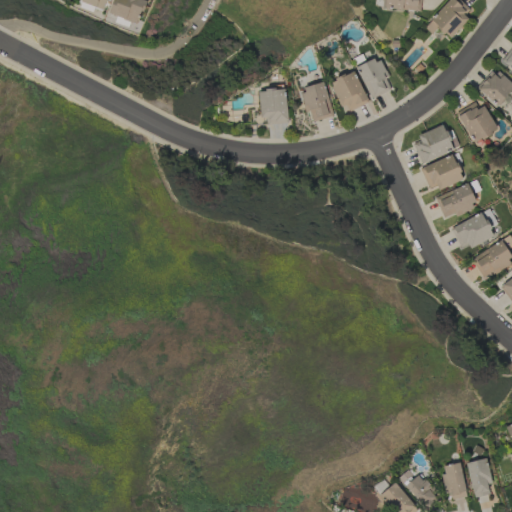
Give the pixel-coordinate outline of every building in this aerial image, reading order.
[(103,10),(106,0),(77,0),(77,2),(103,10)] [(144,0),(112,0),(108,14),(137,24),(144,0)] [(420,0),(384,0),(384,9),(420,10),(420,0)] [(472,12),(459,0),(448,0),(423,27),(430,34),(436,27),(447,38),(472,12)] [(511,70),(511,46),(500,60),(511,70)] [(377,57),(355,67),(370,99),(392,89),(377,57)] [(511,85),(493,69),(476,89),(497,106),(511,88),(511,85)] [(329,82),(343,114),(367,103),(353,71),(329,82)] [(305,113),(309,112),(312,122),(332,116),(322,83),(298,90),(305,113)] [(258,118),(266,118),(266,124),(286,124),(285,89),(258,90),(258,118)] [(473,144),(496,130),(477,100),(454,113),(473,144)] [(419,163),(452,151),(443,125),(417,135),(419,141),(412,144),(419,163)] [(462,179),(451,154),(419,168),(430,193),(462,179)] [(434,197),(443,219),(476,206),(467,184),(434,197)] [(458,247),(467,244),(469,247),(492,238),(483,213),(450,226),(458,247)] [(471,256),(481,277),(494,271),(494,273),(511,263),(501,241),(471,256)] [(511,304),(511,276),(499,287),(511,304)] [(489,494),(486,484),(491,483),(485,458),(465,463),(473,498),(489,494)] [(440,467),(448,501),(466,497),(458,462),(440,467)] [(415,476),(403,488),(427,510),(439,497),(415,476)] [(394,511),(408,511),(414,507),(393,482),(379,494),(394,511)]
